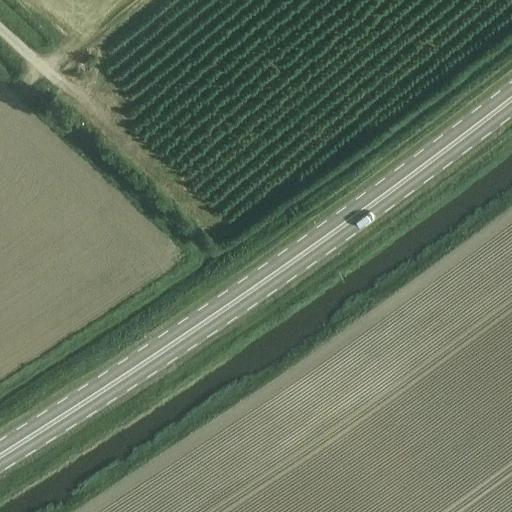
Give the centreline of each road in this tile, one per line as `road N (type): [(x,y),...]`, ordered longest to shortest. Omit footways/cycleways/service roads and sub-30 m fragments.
road 1 (secondary): [(0,455),(163,352),(511,97)]
road 2 (unclassified): [(139,155),(0,28)]
